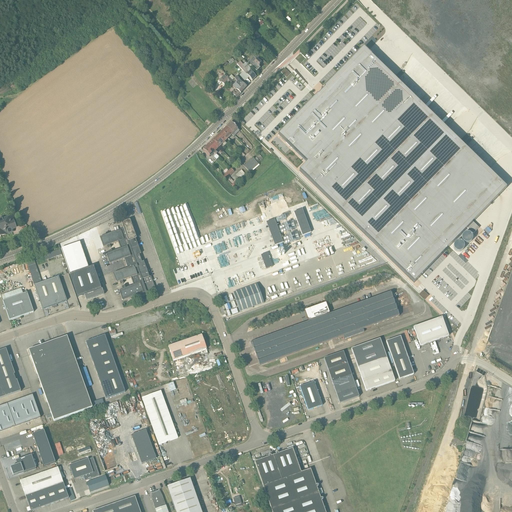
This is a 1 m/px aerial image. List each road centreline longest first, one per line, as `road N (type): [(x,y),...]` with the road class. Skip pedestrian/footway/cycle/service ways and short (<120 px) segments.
road 1 (tertiary): [(0,259),(91,220),(174,165),(337,0)]
road 2 (residential): [(260,441),(211,305),(199,294),(112,316),(67,316),(0,340)]
road 3 (residential): [(260,441),(435,380),(456,354)]
road 4 (unknown): [(0,308),(74,507)]
road 5 (residential): [(63,511),(260,441)]
